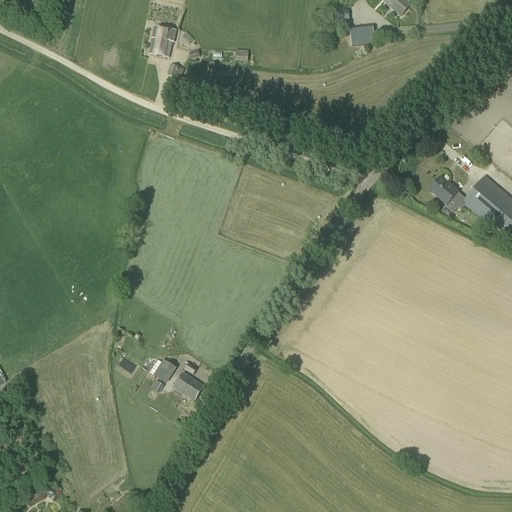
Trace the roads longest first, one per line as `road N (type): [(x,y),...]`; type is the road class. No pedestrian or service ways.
road 1 (unclassified): [(148,511),(367,182),(511,40)]
road 2 (track): [(367,182),(144,100),(0,28)]
